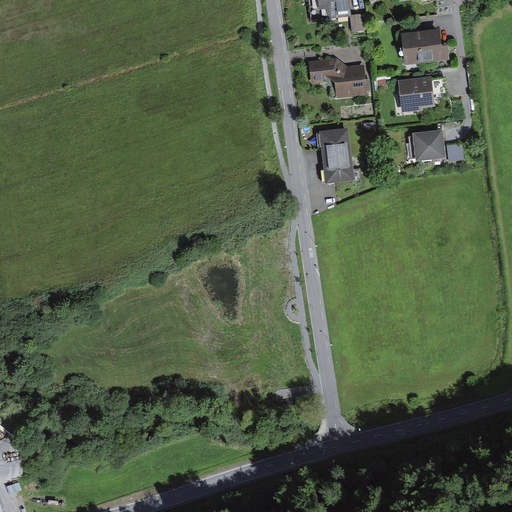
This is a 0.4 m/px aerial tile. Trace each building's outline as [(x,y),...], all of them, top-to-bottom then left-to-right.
[(343,0),(312,0),(314,18),(345,15),(343,0)] [(368,26),(366,12),(357,13),(359,28),(368,26)] [(445,32),(403,36),(406,64),(447,60),(445,32)] [(363,68),(346,70),(334,62),(311,64),(314,86),(324,85),(330,89),(331,98),(365,94),(363,68)] [(430,81),(401,83),(403,109),(432,106),(430,81)] [(346,132),(322,135),(327,182),(352,179),(346,132)] [(440,134),(415,136),(417,160),(443,157),(440,134)] [(462,146),(449,148),(450,160),(463,159),(462,146)]
